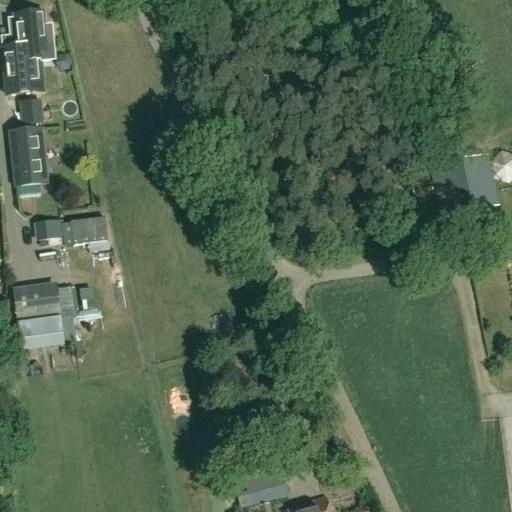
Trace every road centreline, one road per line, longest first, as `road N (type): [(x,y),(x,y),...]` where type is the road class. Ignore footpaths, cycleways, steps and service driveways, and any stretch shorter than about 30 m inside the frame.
road 1 (unclassified): [(282,281),(138,0)]
road 2 (unclassified): [(391,511),(282,281)]
road 3 (unclassified): [(282,281),(511,248)]
